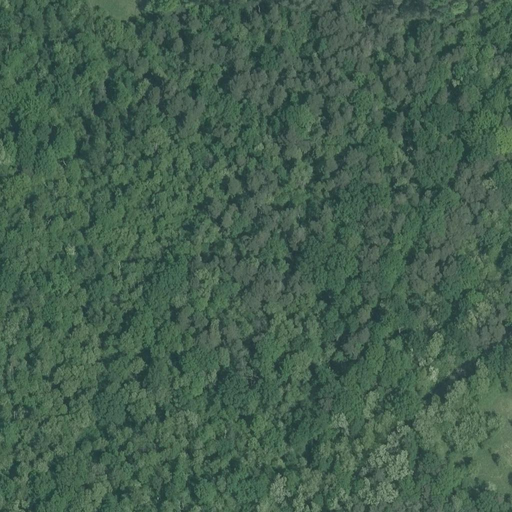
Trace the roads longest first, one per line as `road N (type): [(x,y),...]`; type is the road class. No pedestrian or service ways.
road 1 (unknown): [(280,511),(511,56)]
road 2 (unclassified): [(340,511),(434,395),(511,332)]
